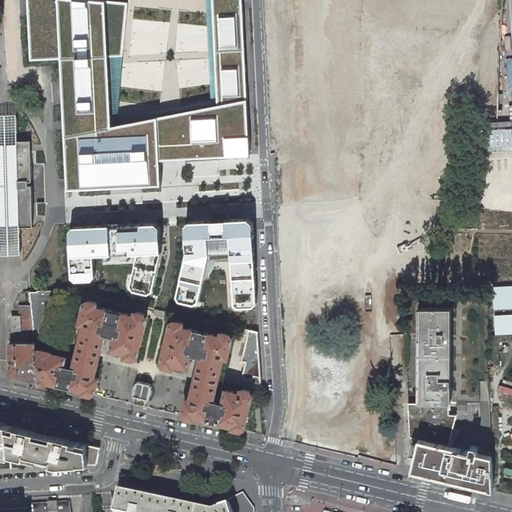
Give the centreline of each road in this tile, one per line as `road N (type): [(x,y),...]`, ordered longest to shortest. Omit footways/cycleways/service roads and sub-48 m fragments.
road 1 (unclassified): [(255,0),(279,405),(269,467)]
road 2 (residential): [(1,281),(37,251),(50,211),(48,147),(3,83),(0,63)]
road 3 (primary): [(443,504),(269,467)]
road 4 (primary): [(269,467),(117,430)]
road 5 (unclassified): [(0,484),(104,477),(117,430)]
road 6 (primary): [(117,430),(0,402)]
